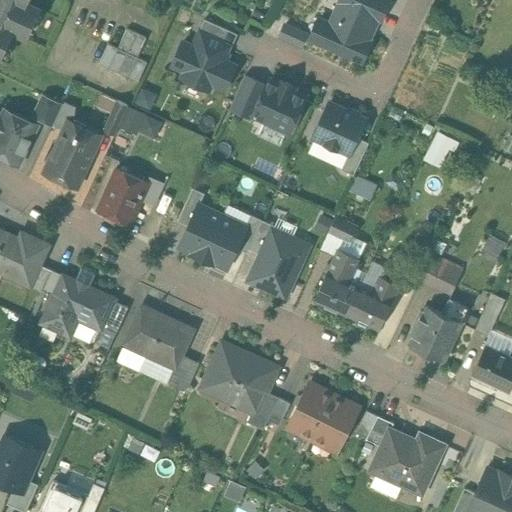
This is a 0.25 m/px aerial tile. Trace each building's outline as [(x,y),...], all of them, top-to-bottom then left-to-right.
[(0,0),(0,58),(14,29),(27,35),(34,21),(29,19),(33,9),(38,11),(39,9),(26,3),(27,0),(0,0)] [(388,0),(340,0),(331,23),(320,18),(311,38),(362,61),(371,41),(369,40),(379,18),(380,19),(388,0)] [(238,33),(205,18),(201,28),(200,28),(198,32),(228,45),(228,46),(231,48),(238,33)] [(309,32),(285,22),(279,36),(302,47),(309,32)] [(137,33),(127,28),(118,48),(128,53),(137,33)] [(228,45),(198,32),(192,46),(183,42),(173,64),(186,70),(183,77),(184,77),(209,89),(212,82),(225,88),(235,65),(222,59),(228,46),(228,45)] [(137,33),(128,53),(138,57),(147,37),(137,33)] [(99,64),(109,68),(118,48),(108,44),(99,64)] [(128,53),(118,48),(109,68),(119,73),(128,53)] [(128,53),(119,73),(128,77),(138,57),(128,53)] [(138,57),(128,77),(138,82),(147,62),(138,57)] [(267,85),(245,75),(230,108),(253,118),(254,115),(253,115),(267,85)] [(280,83),(270,79),(267,85),(253,115),(254,115),(289,132),(306,95),(292,89),(294,85),(282,80),(280,83)] [(140,89),(138,102),(154,105),(156,92),(140,89)] [(63,103),(43,94),(35,112),(42,115),(40,119),(53,125),(55,122),(63,103)] [(115,101),(102,94),(96,105),(110,112),(115,101)] [(117,100),(103,129),(114,134),(128,105),(117,100)] [(366,119),(330,102),(314,136),(349,153),(350,153),(357,137),(366,119)] [(101,135),(70,121),(76,109),(63,103),(55,122),(65,127),(45,171),(78,186),(101,135)] [(145,114),(129,107),(120,127),(136,134),(145,114)] [(11,118),(0,113),(0,155),(11,160),(16,149),(25,153),(38,124),(13,113),(11,118)] [(162,122),(147,115),(140,132),(155,138),(162,122)] [(456,150),(461,138),(440,128),(426,157),(443,165),(451,148),(456,150)] [(369,142),(357,137),(350,153),(349,153),(341,169),(354,175),(369,142)] [(147,182),(116,169),(99,210),(130,223),(141,199),(148,183),(147,182)] [(162,183),(150,177),(147,182),(148,183),(141,199),(153,204),(162,183)] [(375,188),(357,180),(352,189),(371,197),(375,188)] [(223,215),(199,204),(180,245),(198,254),(197,256),(203,258),(223,215)] [(247,226),(223,215),(203,258),(209,261),(210,259),(228,267),(239,242),(247,226)] [(336,217),(330,230),(351,240),(352,237),(357,227),(336,217)] [(309,245),(273,228),(252,274),(259,277),(262,285),(269,289),(273,287),(286,293),(309,245)] [(30,243),(0,229),(0,270),(31,284),(41,264),(50,244),(33,237),(30,243)] [(321,250),(334,256),(338,248),(357,257),(361,246),(363,242),(352,237),(351,240),(330,230),(321,250)] [(372,251),(361,246),(357,257),(358,257),(351,272),(361,276),(372,251)] [(334,256),(314,300),(347,314),(360,285),(348,279),(351,272),(358,257),(357,257),(338,248),(334,256)] [(464,268),(432,253),(429,259),(443,265),(433,285),(452,294),(464,268)] [(443,265),(429,259),(420,279),(433,285),(443,265)] [(53,270),(41,264),(31,284),(44,290),(45,288),(53,270)] [(403,273),(385,265),(381,275),(398,283),(403,273)] [(64,275),(53,270),(45,288),(55,293),(64,275)] [(115,298),(64,275),(55,293),(42,322),(70,335),(71,333),(90,342),(94,340),(100,327),(102,327),(103,326),(114,300),(115,298)] [(380,275),(372,291),(360,285),(347,314),(379,329),(400,284),(398,283),(381,275),(380,275)] [(505,299),(492,293),(486,306),(499,312),(505,299)] [(443,312),(430,306),(427,311),(423,309),(411,333),(415,335),(411,344),(443,359),(468,306),(450,297),(443,312)] [(128,307),(114,300),(103,326),(117,332),(128,307)] [(193,328),(142,305),(125,344),(175,366),(176,366),(181,354),(193,328)] [(486,306),(476,328),(488,333),(499,312),(486,306)] [(511,338),(494,330),(487,345),(509,355),(511,347),(511,338)] [(278,367),(223,342),(202,387),(253,410),(257,412),(267,391),(278,367)] [(487,345),(485,344),(472,372),(509,389),(511,381),(511,356),(509,355),(487,345)] [(200,362),(181,354),(176,366),(175,366),(168,381),(187,390),(200,362)] [(334,395),(309,383),(289,424),(314,436),(334,395)] [(267,391),(257,412),(253,410),(248,421),(264,429),(269,419),(280,396),(267,391)] [(334,395),(314,436),(339,449),(359,408),(334,395)] [(291,402),(280,396),(269,419),(280,424),(291,402)] [(378,415),(367,409),(356,432),(367,437),(378,415)] [(378,415),(367,437),(381,444),(389,427),(391,427),(393,422),(378,415)] [(391,427),(389,427),(381,444),(371,465),(399,478),(398,480),(420,490),(432,466),(435,467),(441,454),(438,452),(442,442),(423,433),(418,435),(413,445),(404,441),(405,438),(404,433),(391,427)] [(40,450),(5,434),(0,445),(0,479),(4,481),(6,478),(25,486),(40,450)] [(476,492),(466,511),(496,511),(511,479),(511,475),(500,470),(499,473),(487,467),(476,492)] [(511,511),(511,479),(496,511),(511,511)] [(81,511),(89,495),(54,480),(39,511),(81,511)] [(465,487),(453,511),(466,511),(476,492),(465,487)]
